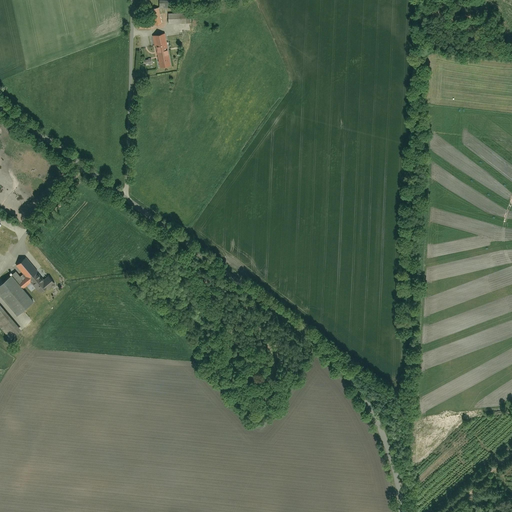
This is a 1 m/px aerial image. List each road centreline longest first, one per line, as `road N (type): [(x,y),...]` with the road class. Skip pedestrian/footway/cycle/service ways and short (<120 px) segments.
road 1 (unclassified): [(124,197),(328,352),(378,423),(402,511)]
road 2 (residential): [(124,197),(133,0)]
road 3 (unclassified): [(0,105),(124,197)]
